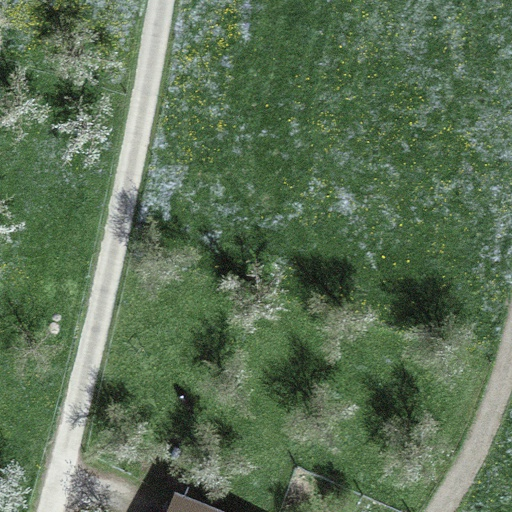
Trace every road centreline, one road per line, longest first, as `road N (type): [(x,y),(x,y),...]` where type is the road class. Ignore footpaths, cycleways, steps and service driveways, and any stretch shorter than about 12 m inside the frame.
road 1 (track): [(51,511),(161,0)]
road 2 (track): [(511,252),(460,423),(405,511)]
